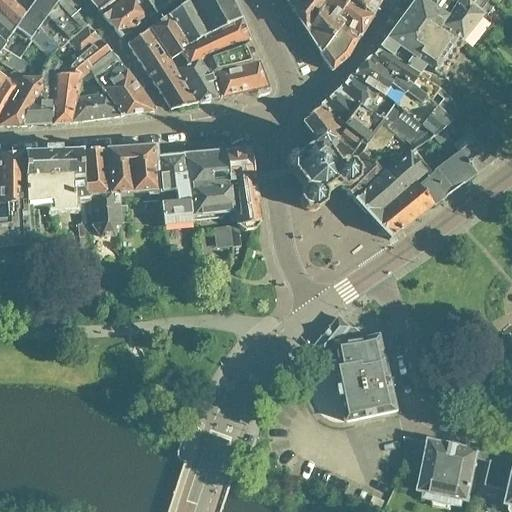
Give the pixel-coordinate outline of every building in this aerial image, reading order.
[(25,15),(14,5),(8,0),(0,0),(0,15),(15,29),(25,15)] [(25,15),(37,0),(16,0),(14,5),(25,15)] [(43,24),(61,0),(37,0),(25,15),(15,29),(17,31),(31,42),(43,24)] [(61,54),(86,27),(62,0),(61,0),(43,24),(31,42),(28,46),(49,64),(51,61),(52,62),(61,54)] [(87,0),(99,13),(114,0),(87,0)] [(145,23),(130,0),(121,0),(101,16),(120,39),(145,23)] [(239,20),(229,0),(191,0),(168,17),(188,46),(239,20)] [(292,13),(303,0),(284,0),(290,9),(292,13)] [(325,0),(303,0),(292,13),(306,35),(325,0)] [(337,24),(349,1),(348,0),(325,0),(306,35),(319,56),(340,28),(337,24)] [(381,0),(349,0),(349,1),(371,18),(381,0)] [(456,42),(441,31),(447,23),(419,0),(416,0),(399,24),(379,50),(398,63),(416,77),(421,72),(425,67),(431,72),(456,42)] [(477,16),(489,1),(487,0),(419,0),(447,23),(441,31),(456,42),(460,46),(482,20),(477,16)] [(358,42),(371,18),(349,1),(337,24),(340,28),(358,42)] [(15,29),(0,15),(0,39),(7,45),(17,31),(15,29)] [(267,89),(257,64),(210,77),(204,60),(188,67),(179,52),(188,46),(168,17),(149,30),(170,58),(196,104),(204,103),(208,102),(208,101),(218,99),(218,100),(267,89)] [(204,60),(249,42),(240,20),(239,20),(188,46),(179,52),(188,67),(204,60)] [(110,54),(109,53),(86,27),(61,54),(78,67),(74,73),(74,80),(85,79),(89,75),(88,73),(110,54)] [(352,52),(358,42),(340,28),(319,56),(330,73),(346,60),(352,52)] [(196,104),(170,58),(149,30),(127,45),(134,56),(151,82),(151,83),(153,86),(158,92),(156,93),(158,96),(159,95),(160,96),(159,96),(162,100),(170,111),(172,110),(172,111),(178,110),(178,109),(196,104)] [(257,64),(249,42),(204,60),(210,77),(257,64)] [(49,64),(28,46),(14,72),(0,62),(0,78),(4,82),(5,82),(19,86),(20,85),(39,84),(38,80),(49,64)] [(0,53),(0,62),(14,72),(20,60),(4,49),(0,53)] [(461,109),(440,91),(427,81),(429,77),(421,72),(416,77),(398,63),(379,50),(371,60),(409,87),(418,93),(450,122),(461,109)] [(96,83),(120,66),(118,63),(110,54),(88,73),(89,75),(96,83)] [(418,93),(409,87),(371,60),(368,58),(350,78),(367,89),(363,95),(373,102),(371,106),(387,119),(383,125),(397,138),(415,152),(417,150),(416,149),(450,122),(418,93)] [(153,112),(137,88),(120,66),(96,83),(104,96),(111,105),(120,118),(123,117),(123,118),(143,115),(143,114),(148,113),(148,114),(149,114),(149,113),(153,113),(153,112)] [(387,119),(371,106),(373,102),(363,95),(367,89),(350,78),(341,88),(332,97),(319,108),(357,147),(361,151),(368,158),(379,148),(383,151),(397,138),(383,125),(387,119)] [(0,123),(2,121),(17,97),(20,85),(19,86),(5,82),(4,82),(0,89),(0,123)] [(32,109),(38,99),(39,84),(20,85),(17,97),(2,121),(0,123),(0,127),(22,127),(32,109)] [(71,124),(76,99),(79,84),(51,85),(51,108),(51,124),(52,126),(53,125),(58,124),(58,125),(59,125),(59,124),(64,124),(65,124),(68,123),(68,124),(71,124)] [(120,118),(111,105),(104,96),(76,99),(71,124),(120,118)] [(51,124),(51,108),(32,109),(22,127),(28,127),(51,124)] [(357,147),(319,108),(300,123),(314,141),(310,144),(311,146),(307,149),(299,155),(295,158),(295,157),(291,160),(289,159),(285,162),(285,164),(288,169),(286,170),(288,172),(291,172),(303,190),(300,194),(299,199),(299,203),(300,205),(302,208),(306,211),(311,212),(313,212),(317,210),(319,208),(321,205),(322,200),(321,196),(320,194),(321,193),(324,191),(333,184),(334,184),(337,187),(341,188),(346,188),(349,187),(352,184),(354,181),(354,177),(353,172),(353,171),(350,167),(347,166),(346,165),(346,159),(357,147)] [(507,151),(490,129),(487,132),(483,127),(468,139),(471,143),(457,153),(475,176),(507,151)] [(160,201),(156,158),(155,147),(105,151),(109,196),(118,196),(119,201),(142,199),(142,202),(160,201)] [(260,224),(249,150),(224,152),(228,191),(234,191),(236,212),(234,212),(235,220),(227,221),(227,227),(229,227),(233,248),(241,247),(239,236),(238,236),(237,226),(243,231),(254,230),(255,228),(260,224)] [(109,196),(105,151),(91,153),(91,151),(81,152),(83,189),(89,192),(89,198),(84,198),(85,216),(90,215),(91,226),(99,237),(113,236),(118,223),(118,207),(119,206),(119,201),(118,196),(109,196)] [(353,202),(384,175),(366,160),(368,158),(361,151),(347,166),(350,167),(353,171),(353,172),(354,177),(354,181),(352,184),(349,187),(346,188),(341,188),(353,202)] [(86,236),(85,216),(84,198),(89,198),(89,192),(83,189),(81,152),(60,154),(60,152),(46,154),(46,153),(28,155),(26,153),(24,153),(25,204),(51,202),(53,211),(72,209),(73,199),(81,199),(79,201),(80,224),(76,224),(77,237),(86,236)] [(228,191),(224,152),(182,156),(190,216),(210,214),(212,217),(214,219),(217,219),(218,219),(221,217),(222,216),(223,213),(234,212),(236,212),(234,191),(228,191)] [(25,204),(24,153),(0,155),(0,247),(27,246),(25,204)] [(461,186),(475,176),(457,153),(436,171),(438,172),(429,179),(415,189),(432,208),(444,199),(462,186),(461,186)] [(370,221),(411,184),(415,189),(429,179),(421,169),(411,155),(387,178),(384,175),(353,202),(370,221)] [(162,226),(191,224),(190,216),(182,156),(156,158),(160,201),(162,226)] [(398,233),(432,208),(415,189),(411,184),(370,221),(371,222),(372,222),(387,239),(386,239),(388,241),(390,240),(389,239),(395,234),(396,236),(398,234),(398,233)] [(127,207),(119,207),(120,224),(127,224),(127,207)] [(202,268),(204,279),(226,273),(228,262),(202,268)] [(180,282),(199,281),(198,263),(179,265),(180,282)] [(363,330),(362,329),(361,328),(359,328),(357,328),(355,329),(350,328),(339,319),(330,329),(329,329),(323,337),(314,348),(326,357),(335,364),(340,363),(337,347),(364,340),(363,335),(363,334),(364,333),(364,332),(363,331),(363,330)] [(334,364),(340,390),(347,423),(398,412),(380,336),(364,340),(337,347),(340,363),(335,364),(334,364)] [(404,440),(408,460),(407,460),(408,461),(409,460),(424,468),(420,490),(419,490),(418,493),(421,493),(421,492),(423,493),(422,499),(432,501),(432,503),(450,506),(450,505),(461,508),(463,501),(465,502),(465,503),(468,503),(469,501),(468,501),(475,469),(476,470),(477,468),(476,467),(478,455),(479,455),(480,452),(476,451),(476,452),(460,449),(460,448),(449,446),(431,443),(432,442),(429,441),(428,444),(429,444),(404,439),(403,439),(403,440),(404,440)] [(511,460),(503,459),(501,466),(503,466),(511,467),(511,469),(510,469),(504,499),(508,499),(506,507),(511,508),(511,460)] [(373,496),(366,510),(369,511),(379,511),(384,501),(373,496)]
